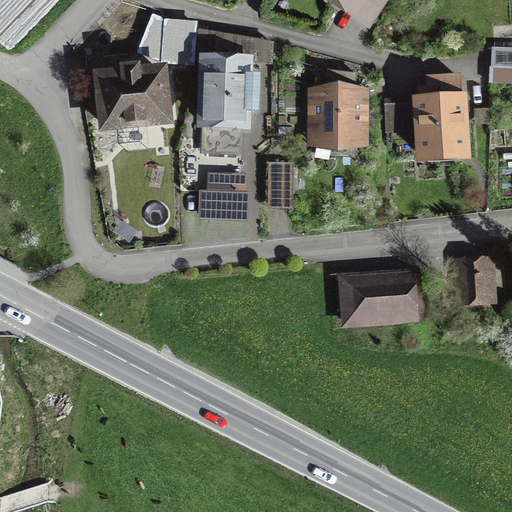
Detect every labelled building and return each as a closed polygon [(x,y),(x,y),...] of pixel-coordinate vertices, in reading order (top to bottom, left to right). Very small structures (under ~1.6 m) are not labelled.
[(365,0),(336,0),(357,13),(365,0)] [(193,64),(196,25),(166,23),(163,61),(193,64)] [(206,63),(203,151),(240,153),(245,64),(251,64),(252,39),(199,30),(197,63),(206,63)] [(511,49),(493,49),(492,67),(511,67),(511,49)] [(146,125),(146,123),(166,121),(162,72),(139,74),(138,66),(122,68),(123,75),(100,77),(105,126),(125,124),(126,127),(146,125)] [(511,82),(511,67),(492,67),(492,81),(511,82)] [(422,157),(464,155),(460,78),(428,80),(429,92),(418,93),(422,157)] [(315,93),(315,143),(330,142),(330,149),(338,151),(346,149),(346,143),(361,143),(361,94),(315,93)] [(386,97),(387,131),(416,130),(415,96),(386,97)] [(271,166),(271,205),(290,205),(291,166),(271,166)] [(202,192),(201,213),(247,214),(247,194),(202,192)] [(459,261),(462,299),(491,297),(488,259),(459,261)] [(349,320),(427,315),(424,277),(347,283),(349,320)]
